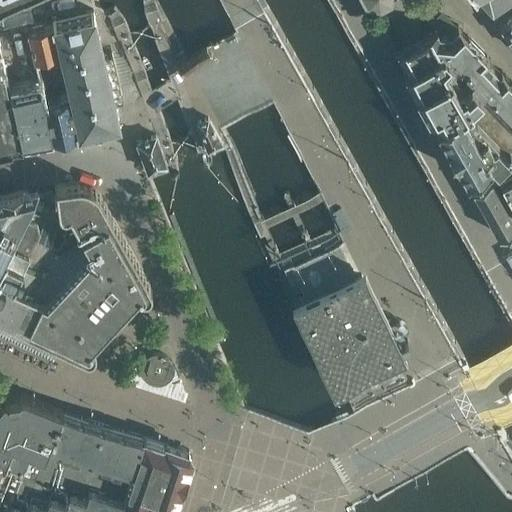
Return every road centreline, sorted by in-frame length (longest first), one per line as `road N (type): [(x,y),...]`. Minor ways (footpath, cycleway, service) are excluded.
road 1 (unclassified): [(302,490),(511,380)]
road 2 (residential): [(140,217),(227,433)]
